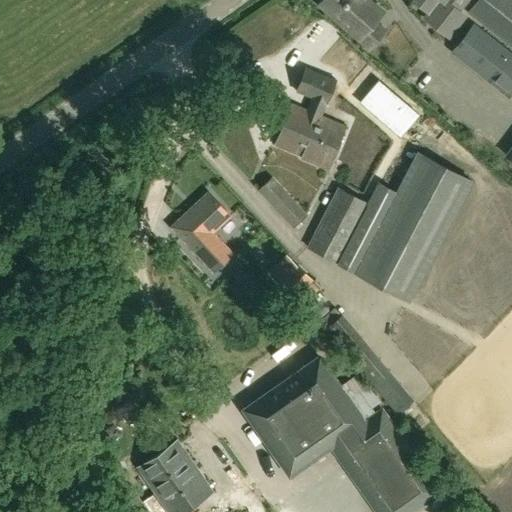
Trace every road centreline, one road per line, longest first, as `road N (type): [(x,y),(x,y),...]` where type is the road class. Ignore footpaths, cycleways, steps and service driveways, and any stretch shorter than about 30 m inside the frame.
road 1 (track): [(178,116),(415,384)]
road 2 (tertiary): [(0,157),(229,0)]
road 3 (track): [(135,264),(183,89),(167,42)]
road 4 (track): [(135,264),(205,407)]
